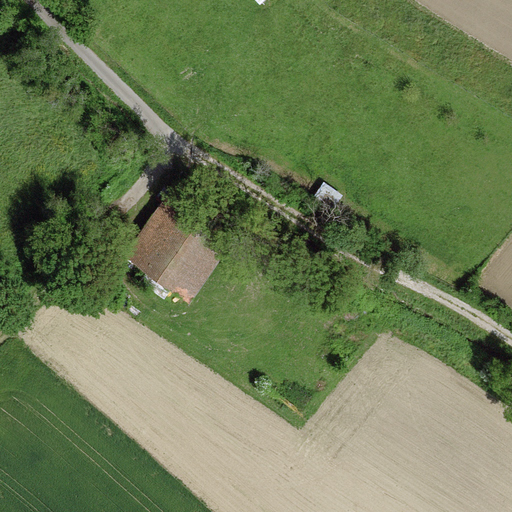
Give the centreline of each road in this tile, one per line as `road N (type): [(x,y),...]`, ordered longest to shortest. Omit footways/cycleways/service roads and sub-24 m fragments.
road 1 (track): [(179,147),(511,342)]
road 2 (track): [(0,333),(179,147)]
road 3 (track): [(31,0),(179,147)]
